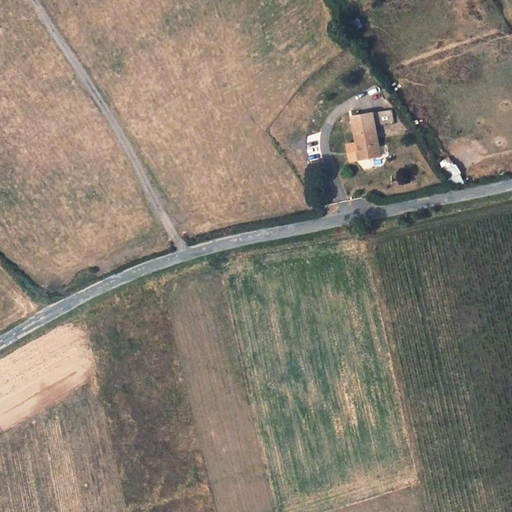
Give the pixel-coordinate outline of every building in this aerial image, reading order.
[(346,39),(338,29),(334,32),(341,43),(346,39)] [(380,110),(381,124),(393,123),(391,109),(380,110)] [(381,156),(373,112),(352,116),(357,143),(360,142),(363,159),(381,156)] [(450,157),(440,162),(442,166),(452,160),(450,157)] [(460,174),(461,174),(453,160),(452,160),(442,166),(445,172),(450,179),(460,174)] [(464,183),(460,174),(450,179),(455,187),(464,183)]
